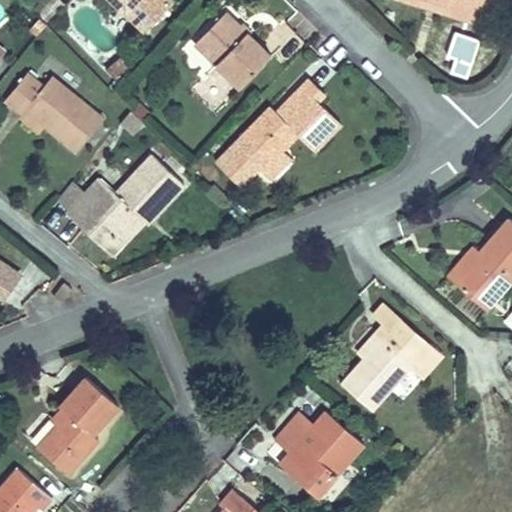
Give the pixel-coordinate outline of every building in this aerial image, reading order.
[(65,4),(61,0),(50,0),(36,14),(45,23),(65,4)] [(161,0),(113,0),(145,31),(168,7),(161,0)] [(475,21),(481,0),(408,0),(422,5),(423,0),(441,0),(445,1),(442,10),(475,21)] [(442,10),(445,1),(441,0),(423,0),(422,5),(442,10)] [(241,87),(271,56),(225,11),(195,43),(241,87)] [(456,34),(454,58),(474,59),(475,35),(456,34)] [(104,118),(52,76),(43,86),(27,73),(5,100),(22,114),(27,109),(45,124),(77,151),(104,118)] [(282,151),(298,134),(315,151),(341,124),(318,101),(325,93),(309,78),(290,98),(294,101),(280,115),(276,112),(270,106),(216,162),(241,186),(258,168),(251,161),(261,151),(271,162),(282,151)] [(280,115),(294,101),(290,98),(276,112),(280,115)] [(45,124),(27,109),(22,114),(41,129),(45,124)] [(128,131),(138,118),(131,111),(121,123),(128,131)] [(132,134),(142,121),(138,118),(128,131),(132,134)] [(270,179),(290,159),(282,151),(271,162),(261,151),(251,161),(258,168),(270,179)] [(144,219),(151,212),(155,216),(184,184),(153,154),(116,193),(100,177),(86,192),(73,181),(59,198),(58,199),(70,209),(68,211),(86,228),(94,219),(120,244),(144,219)] [(148,223),(155,216),(151,212),(144,219),(148,223)] [(486,309),(511,278),(511,219),(509,217),(480,251),(479,252),(482,255),(457,284),(486,309)] [(120,244),(94,219),(86,228),(113,252),(120,244)] [(457,284),(482,255),(479,252),(480,251),(475,246),(449,276),(457,284)] [(0,260),(0,300),(18,273),(0,260)] [(68,293),(72,288),(64,282),(54,296),(60,301),(67,292),(68,293)] [(364,356),(381,337),(384,339),(391,331),(389,328),(398,318),(383,304),(373,315),(384,324),(359,352),(364,356)] [(373,411),(412,367),(424,377),(443,357),(398,318),(389,328),(391,331),(384,339),(381,337),(364,356),(341,383),(373,411)] [(92,433),(118,404),(87,376),(61,406),(63,408),(68,412),(60,422),(38,447),(67,472),(98,438),(92,433)] [(60,422),(68,412),(63,408),(54,417),(60,422)] [(317,497),(363,443),(326,411),(299,442),(308,451),(289,472),(317,497)] [(289,472),(308,451),(299,442),(280,464),(289,472)] [(33,511),(38,507),(41,510),(52,498),(17,467),(0,486),(0,511),(33,511)] [(226,509),(239,494),(232,488),(220,502),(226,508),(225,508),(226,509)] [(258,511),(239,494),(226,509),(225,508),(221,511),(258,511)]
